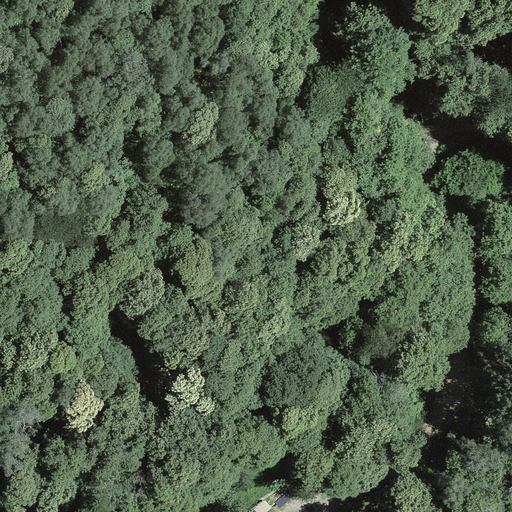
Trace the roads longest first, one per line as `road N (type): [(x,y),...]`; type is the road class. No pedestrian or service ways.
road 1 (track): [(462,373),(468,264),(429,175),(428,136),(452,125),(511,143)]
road 2 (track): [(410,511),(465,424),(462,373)]
